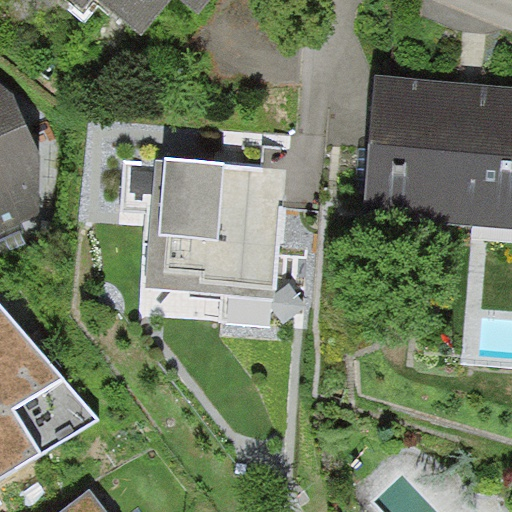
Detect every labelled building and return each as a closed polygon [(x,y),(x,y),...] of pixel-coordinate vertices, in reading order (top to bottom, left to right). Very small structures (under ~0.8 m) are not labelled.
[(70,0),(87,13),(95,3),(144,43),(175,5),(198,23),(216,0),(70,0)] [(365,218),(511,229),(511,86),(375,77),(365,218)] [(0,233),(24,223),(42,215),(43,165),(15,101),(0,87),(0,233)] [(225,299),(224,321),(304,325),(308,256),(278,255),(283,171),(231,168),(128,162),(125,211),(152,212),(147,295),(225,299)] [(0,485),(101,420),(0,311),(0,485)] [(102,511),(89,495),(67,511),(102,511)]
